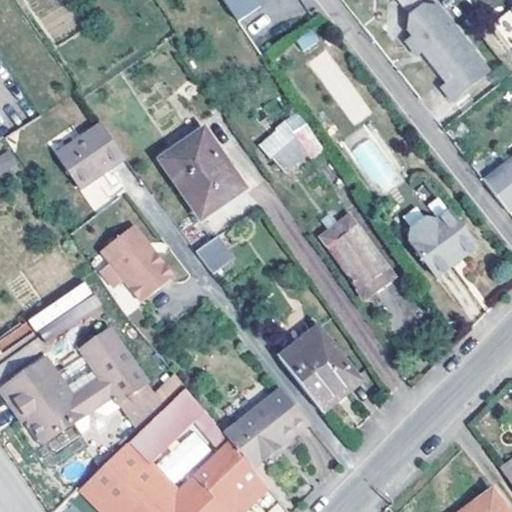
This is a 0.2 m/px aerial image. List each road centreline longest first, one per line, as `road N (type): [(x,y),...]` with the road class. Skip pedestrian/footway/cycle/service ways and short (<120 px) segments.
road 1 (residential): [(328,0),(511,232)]
road 2 (tertiary): [(339,511),(511,330)]
